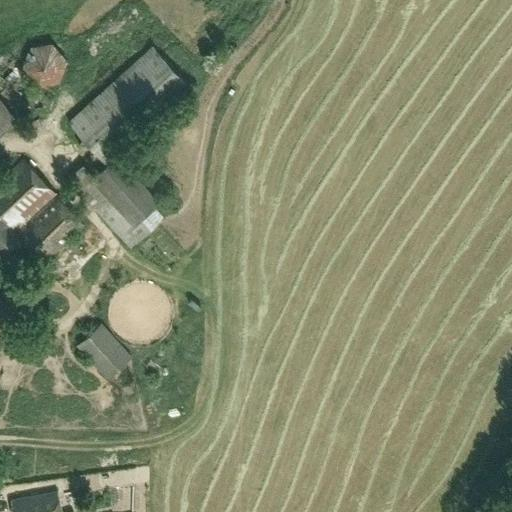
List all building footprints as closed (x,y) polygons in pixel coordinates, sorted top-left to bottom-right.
[(51,41),(28,44),(22,67),(40,87),(59,82),(68,59),(51,41)] [(167,196),(126,150),(194,89),(153,43),(67,121),(106,163),(95,174),(84,162),(67,177),(131,247),(165,216),(155,206),(167,196)] [(0,131),(16,119),(0,97),(0,131)] [(2,180),(0,178),(0,237),(28,210),(36,219),(59,198),(25,159),(2,180)] [(28,210),(0,237),(0,247),(8,256),(25,241),(43,262),(84,225),(59,198),(36,219),(28,210)] [(21,304),(15,307),(20,316),(25,313),(21,304)] [(102,321),(76,344),(107,378),(132,355),(102,321)] [(58,511),(55,491),(8,500),(9,511),(58,511)]
